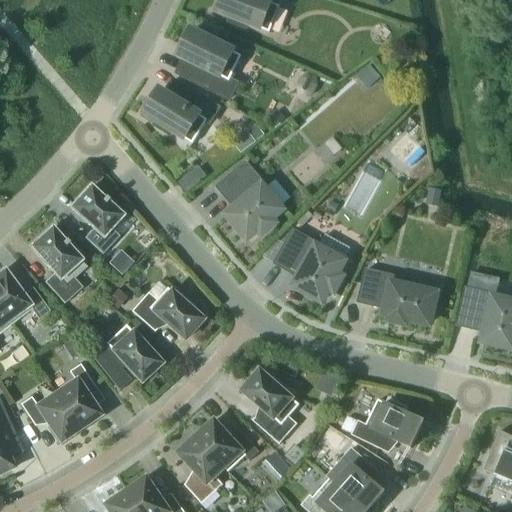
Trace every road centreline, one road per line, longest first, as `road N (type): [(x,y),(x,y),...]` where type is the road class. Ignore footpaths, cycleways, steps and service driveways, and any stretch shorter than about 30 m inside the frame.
road 1 (residential): [(252,318),(144,444),(31,511)]
road 2 (residential): [(96,127),(252,318)]
road 3 (residential): [(252,318),(301,349),(472,391)]
road 4 (residential): [(96,127),(163,0)]
road 5 (residential): [(0,223),(96,127)]
road 6 (residential): [(417,511),(472,391)]
